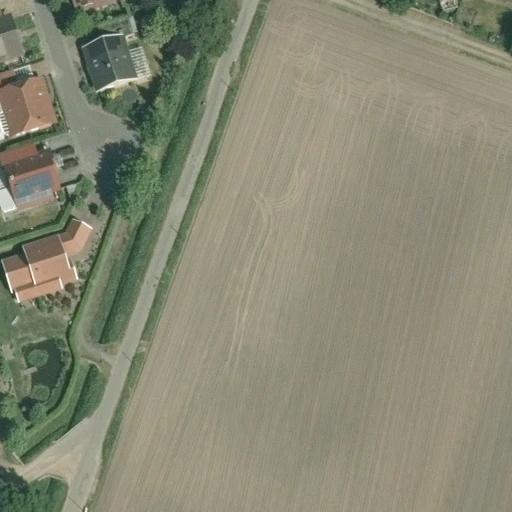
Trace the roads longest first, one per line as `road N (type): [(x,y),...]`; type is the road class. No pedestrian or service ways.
road 1 (residential): [(248,0),(101,425)]
road 2 (residential): [(43,0),(80,123),(120,138)]
road 3 (track): [(383,0),(511,46)]
road 4 (residential): [(0,507),(101,425)]
